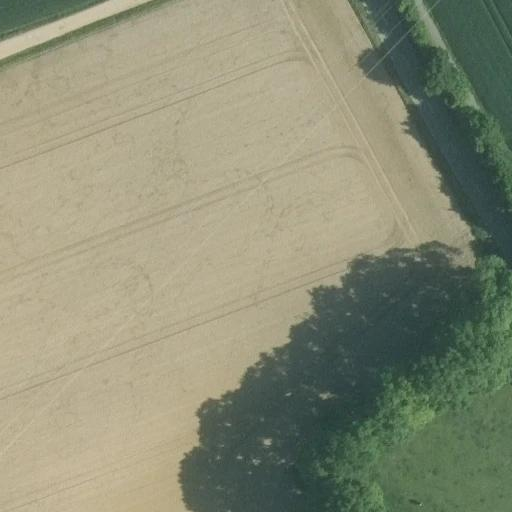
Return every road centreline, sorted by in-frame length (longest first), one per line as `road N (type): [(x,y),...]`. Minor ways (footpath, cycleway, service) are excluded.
road 1 (tertiary): [(378,0),(435,116),(511,239)]
road 2 (track): [(0,51),(135,0)]
